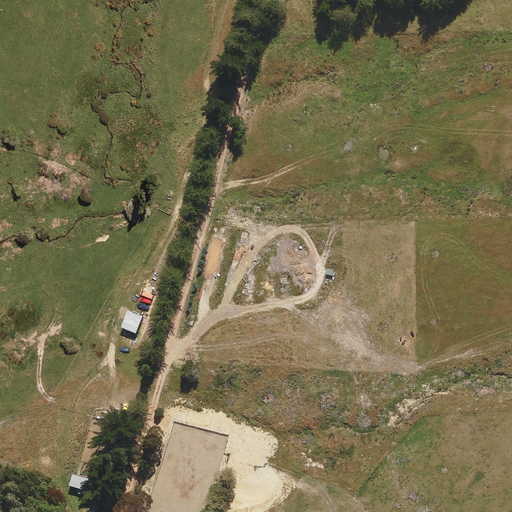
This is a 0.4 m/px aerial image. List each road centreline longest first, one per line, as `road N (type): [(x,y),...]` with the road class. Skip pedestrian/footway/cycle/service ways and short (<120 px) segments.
road 1 (track): [(162,308),(196,145),(240,0)]
road 2 (unclassified): [(108,511),(162,308)]
